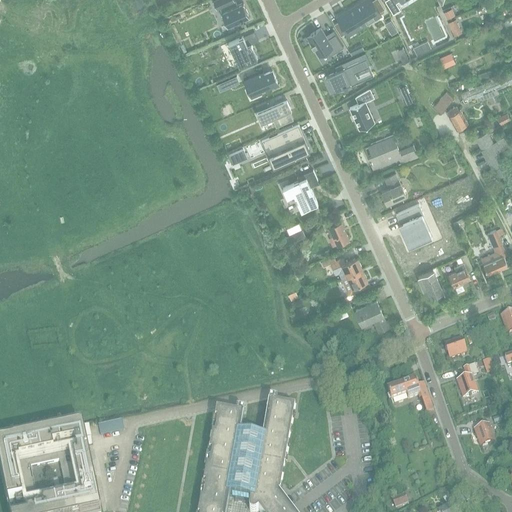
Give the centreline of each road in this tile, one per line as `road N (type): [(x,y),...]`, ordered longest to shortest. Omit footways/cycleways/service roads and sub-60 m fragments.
road 1 (residential): [(417,330),(280,27)]
road 2 (residential): [(93,431),(344,377)]
road 3 (residential): [(417,330),(466,475),(511,502)]
road 4 (residential): [(345,511),(359,497),(344,377)]
